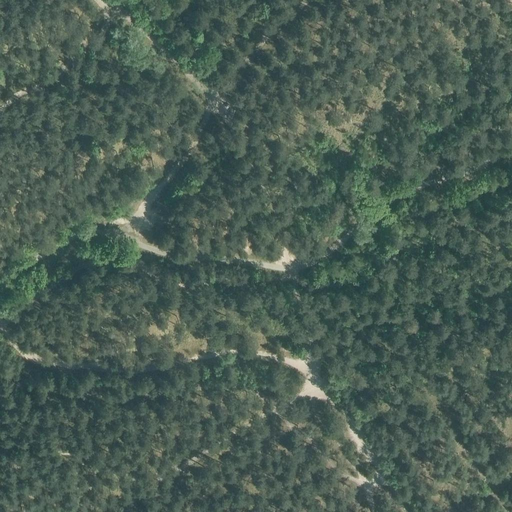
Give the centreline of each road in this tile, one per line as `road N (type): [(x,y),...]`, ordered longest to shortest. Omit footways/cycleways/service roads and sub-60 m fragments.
road 1 (track): [(406,511),(296,367),(226,353),(101,370),(28,357),(0,328)]
road 2 (track): [(317,386),(285,230),(234,126),(216,107)]
road 3 (track): [(125,240),(216,107)]
road 4 (track): [(216,107),(108,0)]
road 5 (track): [(216,107),(274,26),(312,0)]
